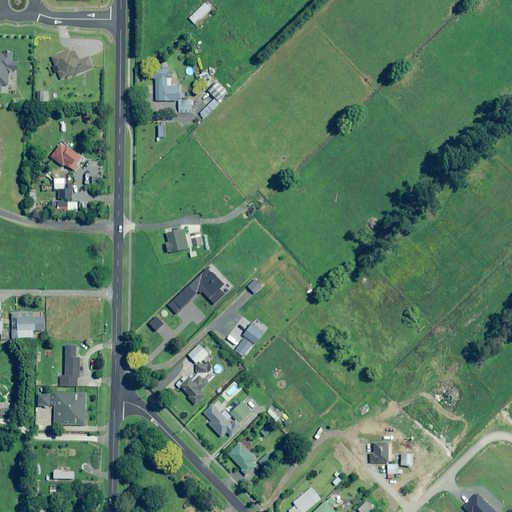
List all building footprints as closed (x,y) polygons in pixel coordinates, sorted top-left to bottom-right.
[(213,9),(207,3),(190,19),(196,24),(201,19),(202,20),(213,9)] [(79,61),(75,49),(53,57),(56,66),(59,65),(60,70),(59,71),(62,80),(94,69),(90,57),(79,61)] [(15,61),(15,52),(0,51),(0,92),(3,93),(3,86),(10,86),(10,76),(14,71),(19,71),(19,62),(15,61)] [(197,59),(191,61),(196,76),(202,75),(197,59)] [(157,101),(178,101),(178,99),(181,100),(181,87),(169,87),(170,69),(154,69),(154,80),(157,80),(157,101)] [(229,94),(219,82),(209,91),(220,102),(229,94)] [(50,102),(50,92),(39,92),(38,102),(50,102)] [(221,105),(216,100),(200,115),(205,120),(221,105)] [(192,113),(193,101),(180,101),(180,113),(192,113)] [(66,179),(55,179),(55,189),(60,189),(60,201),(58,201),(58,211),(69,211),(69,199),(74,199),(74,185),(66,185),(66,179)] [(190,249),(185,230),(168,234),(170,242),(166,242),(169,254),(190,249)] [(227,259),(221,252),(215,258),(220,264),(227,259)] [(238,260),(233,254),(225,261),(230,267),(238,260)] [(190,302),(183,295),(171,307),(183,319),(198,305),(193,299),(190,302)] [(46,331),(46,313),(13,313),(13,338),(35,338),(35,331),(46,331)] [(246,337),(235,351),(243,357),(254,343),(255,344),(264,333),(253,325),(245,336),(246,337)] [(189,355),(197,364),(199,362),(201,364),(210,355),(200,345),(189,355)] [(76,347),(67,346),(66,377),(62,376),(61,386),(78,387),(79,377),(81,377),(81,358),(76,358),(76,347)] [(246,369),(241,363),(234,370),(240,375),(246,369)] [(209,385),(201,376),(195,382),(189,376),(180,385),(190,396),(189,398),(196,406),(207,396),(202,391),(209,385)] [(87,425),(88,395),(57,395),(39,395),(39,406),(55,407),(55,425),(87,425)] [(253,411),(244,401),(231,413),(240,423),(253,411)] [(222,414),(214,406),(206,414),(213,421),(210,424),(223,438),(234,427),(228,420),(232,416),(226,410),(222,414)] [(274,431),(269,425),(261,432),(266,437),(274,431)] [(257,459),(240,442),(228,454),(243,469),(242,471),(247,477),(258,466),(254,462),(257,459)] [(389,443),(374,443),(374,453),(370,453),(370,463),(389,463),(389,443)] [(414,454),(403,453),(401,466),(413,467),(414,454)] [(274,459),(269,454),(259,462),(264,467),(274,459)] [(398,474),(398,465),(388,464),(388,474),(398,474)] [(359,470),(372,485),(374,482),(376,484),(380,480),(373,473),(370,476),(362,467),(359,470)] [(341,481),(338,477),(333,483),(336,486),(341,481)] [(305,511),(321,499),(312,488),(293,503),(295,505),(288,511),(289,511),(305,511)] [(495,511),(476,493),(463,507),(467,511),(495,511)] [(335,511),(332,508),(337,503),(331,497),(326,502),(324,501),(313,511),(335,511)] [(370,511),(374,509),(366,501),(358,510),(360,511),(370,511)]
